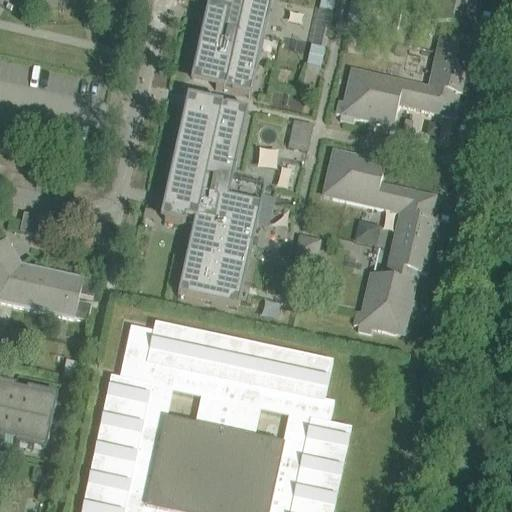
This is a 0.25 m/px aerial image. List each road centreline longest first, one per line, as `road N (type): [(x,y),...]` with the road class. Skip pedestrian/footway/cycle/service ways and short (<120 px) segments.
road 1 (residential): [(455,511),(511,261)]
road 2 (residential): [(97,207),(118,193),(162,0)]
